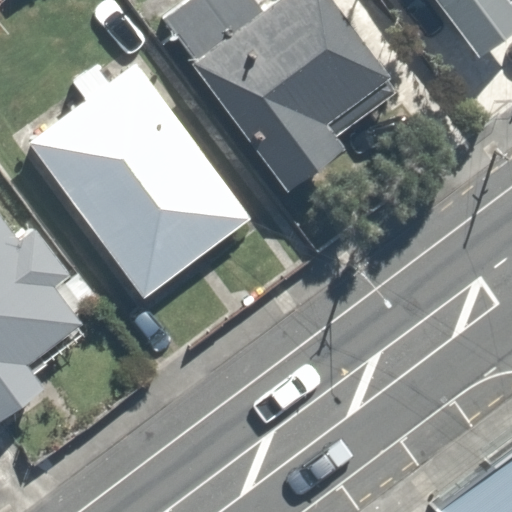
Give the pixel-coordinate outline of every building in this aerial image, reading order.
[(250,0),(155,0),(143,9),(277,188),(322,155),(303,129),(387,66),(337,0),(250,0)] [(511,0),(428,0),(469,59),(511,29),(511,0)] [(61,74),(74,92),(12,138),(127,292),(247,203),(133,49),(102,71),(89,53),(61,74)] [(34,356),(89,313),(0,199),(0,412),(49,375),(34,356)] [(441,511),(511,511),(511,454),(438,509),(441,511)]
